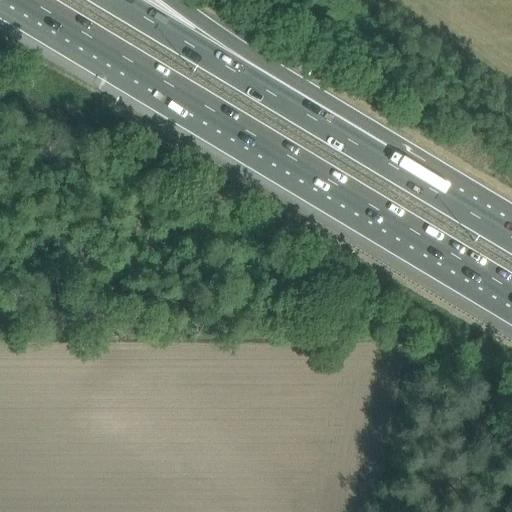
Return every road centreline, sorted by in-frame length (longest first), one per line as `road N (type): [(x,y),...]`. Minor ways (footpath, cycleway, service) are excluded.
road 1 (motorway): [(27,0),(511,292)]
road 2 (motorway): [(413,177),(116,0)]
road 3 (motorway): [(413,177),(169,0)]
